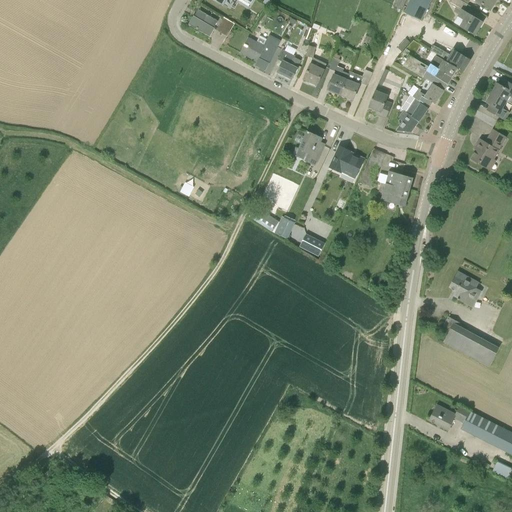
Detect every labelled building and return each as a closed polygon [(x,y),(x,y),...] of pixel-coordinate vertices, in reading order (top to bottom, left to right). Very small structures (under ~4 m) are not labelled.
[(402,11),(406,0),(395,0),(393,6),(402,11)] [(431,0),(410,0),(404,13),(421,21),(431,0)] [(460,0),(451,0),(449,3),(460,10),(457,16),(463,20),(459,26),(475,36),(483,23),(464,11),(468,4),(460,0)] [(460,0),(468,4),(470,0),(473,0),(475,1),(475,0),(491,10),(497,0),(460,0)] [(210,36),(211,35),(214,29),(214,28),(218,21),(198,10),(196,14),(197,14),(195,18),(193,17),(189,23),(197,28),(196,28),(210,36)] [(235,24),(223,18),(216,31),(227,37),(235,24)] [(269,64),(281,41),(269,35),(263,46),(249,38),(241,54),(256,62),(254,66),(265,71),(269,64)] [(397,48),(402,52),(410,42),(406,38),(397,48)] [(412,40),(408,49),(415,53),(420,44),(412,40)] [(313,58),(315,47),(309,46),(306,57),(313,58)] [(433,46),(431,51),(448,59),(446,62),(459,69),(464,71),(470,60),(454,50),(451,56),(433,46)] [(283,61),(277,72),(292,80),(298,68),(297,68),(300,62),(294,59),(295,56),(283,50),(278,59),(283,61)] [(463,72),(464,71),(459,69),(446,62),(448,59),(431,51),(430,51),(446,60),(446,61),(443,60),(436,56),(430,64),(428,67),(409,56),(407,60),(404,58),(400,65),(403,66),(402,66),(421,77),(433,83),(445,89),(458,69),(463,72)] [(335,71),(328,91),(341,96),(348,80),(347,79),(350,72),(349,74),(342,72),(344,69),(337,67),(340,60),(339,60),(340,56),(335,54),(333,58),(329,69),(335,71)] [(311,63),(304,80),(317,86),(324,70),(326,64),(313,58),(311,63)] [(382,86),(389,71),(385,69),(378,84),(382,86)] [(341,96),(352,100),(353,101),(360,84),(359,84),(359,83),(367,86),(372,73),(365,70),(362,77),(350,72),(347,79),(348,80),(341,96)] [(435,104),(444,90),(445,89),(433,83),(421,77),(432,84),(427,93),(419,88),(417,87),(411,95),(413,96),(412,97),(415,99),(419,103),(429,108),(432,102),(435,104)] [(491,93),(506,101),(509,96),(511,97),(511,84),(504,80),(501,85),(497,83),(491,93)] [(380,116),(387,119),(393,104),(386,101),(388,95),(376,90),(369,107),(381,112),(380,116)] [(506,101),(491,93),(486,102),(490,105),(487,111),(502,119),(506,111),(502,109),(506,101)] [(397,118),(403,122),(396,131),(411,132),(415,127),(429,108),(419,103),(415,99),(406,113),(403,110),(397,118)] [(506,138),(493,130),(485,143),(480,140),(474,149),(476,150),(470,160),(475,164),(476,162),(490,171),(496,161),(493,160),(499,151),(498,151),(506,138)] [(320,137),(307,132),(299,149),(309,154),(306,161),(315,165),(325,144),(318,141),(320,137)] [(351,152),(339,146),(329,168),(341,174),(342,173),(355,180),(364,160),(350,154),(351,152)] [(370,186),(383,159),(386,154),(375,148),(358,183),(370,186)] [(387,184),(409,191),(413,178),(390,171),(387,184)] [(382,200),(405,207),(409,191),(387,184),(382,183),(381,190),(385,191),(382,200)] [(282,217),(275,233),(287,239),(295,222),(282,217)] [(273,218),(266,229),(272,232),(279,222),(273,218)] [(325,244),(306,234),(300,247),(318,257),(325,244)] [(458,300),(473,308),(482,291),(476,288),(479,283),(457,272),(449,287),(461,293),(458,300)] [(444,345),(489,369),(499,348),(458,325),(459,322),(448,317),(441,331),(449,335),(444,345)] [(455,418),(456,415),(455,415),(436,405),(429,420),(449,430),(455,418)] [(511,432),(460,406),(455,415),(456,415),(455,418),(464,422),(461,428),(511,454),(511,432)] [(508,477),(511,467),(511,466),(498,460),(493,470),(508,477)]
